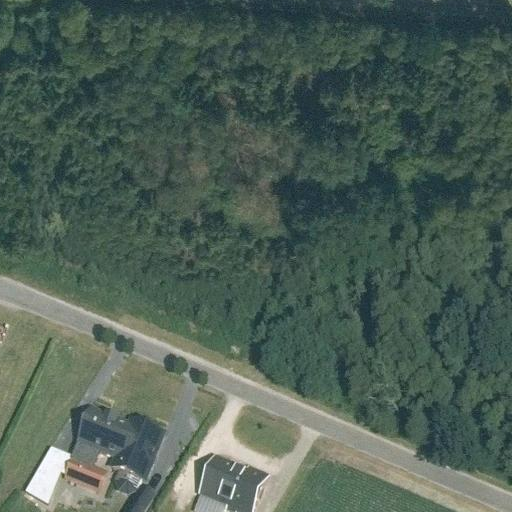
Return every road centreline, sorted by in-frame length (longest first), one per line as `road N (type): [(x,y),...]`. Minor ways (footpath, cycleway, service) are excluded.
road 1 (residential): [(0,280),(511,502)]
road 2 (track): [(240,385),(330,179),(403,156),(459,33),(464,0)]
